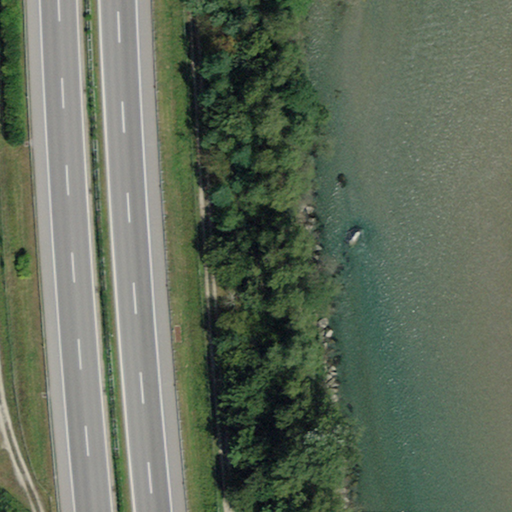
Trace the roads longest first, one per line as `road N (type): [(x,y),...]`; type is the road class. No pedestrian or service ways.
road 1 (track): [(196,0),(230,511)]
road 2 (motorway): [(58,0),(92,511)]
road 3 (motorway): [(153,511),(120,0)]
road 4 (track): [(35,511),(15,462),(0,375)]
